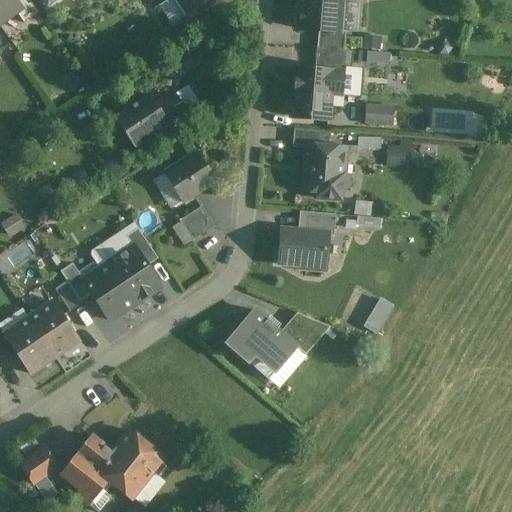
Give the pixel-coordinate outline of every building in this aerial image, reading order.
[(14,0),(0,0),(0,22),(15,12),(20,8),(14,0)] [(38,13),(28,0),(14,0),(20,8),(15,12),(23,24),(38,13)] [(176,0),(186,15),(196,9),(209,0),(176,0)] [(340,0),(300,0),(298,30),(318,31),(338,33),(338,32),(340,0)] [(186,15),(176,22),(182,32),(202,19),(196,9),(186,15)] [(338,33),(318,31),(316,49),(343,51),(345,32),(338,32),(338,33)] [(364,49),(381,49),(381,34),(364,34),(364,49)] [(195,44),(172,59),(182,74),(205,59),(195,44)] [(343,51),(316,49),(314,71),(339,73),(339,74),(343,74),(346,52),(343,51)] [(359,51),(359,62),(389,62),(389,51),(359,51)] [(314,71),(295,69),(291,118),(328,120),(330,94),(338,94),(339,74),(339,73),(314,71)] [(174,94),(156,106),(168,124),(186,112),(174,94)] [(148,95),(114,118),(135,148),(168,125),(168,124),(156,106),(148,95)] [(392,109),(366,107),(365,123),(391,125),(392,109)] [(329,132),(294,130),(291,148),(306,149),(306,146),(328,147),(329,132)] [(358,137),(358,150),(380,150),(380,137),(358,137)] [(388,145),(387,166),(411,167),(412,140),(400,140),(400,146),(388,145)] [(328,147),(306,146),(306,149),(305,162),(304,162),(303,178),(302,191),(315,192),(315,198),(340,200),(341,194),(340,194),(341,190),(346,186),(347,182),(342,177),(345,149),(328,147)] [(197,153),(164,173),(183,202),(215,182),(197,153)] [(380,224),(381,218),(370,217),(371,201),(356,201),(355,223),(380,224)] [(201,207),(179,221),(192,241),(214,227),(201,207)] [(335,215),(299,212),(297,232),(327,235),(327,236),(333,237),(335,215)] [(158,259),(137,229),(125,237),(133,248),(133,247),(146,267),(158,259)] [(297,232),(281,231),(279,263),(301,265),(301,268),(324,270),(327,236),(327,235),(297,232)] [(146,267),(133,247),(133,248),(109,263),(136,303),(159,288),(160,287),(146,267)] [(109,263),(99,270),(94,261),(77,272),(83,281),(91,294),(109,320),(109,321),(110,321),(136,303),(109,263)] [(77,272),(72,264),(60,272),(66,282),(80,302),(91,294),(83,281),(77,272)] [(80,302),(66,282),(55,290),(69,312),(81,304),(80,302)] [(363,326),(378,334),(394,305),(380,297),(363,326)] [(78,342),(52,303),(28,319),(54,358),(78,342)] [(277,329),(267,320),(266,321),(254,311),(225,344),(247,363),(254,355),(265,365),(270,359),(279,367),(296,348),(296,347),(280,333),(277,330),(277,329)] [(330,327),(297,313),(280,333),(296,347),(296,348),(305,356),(330,327)] [(28,319),(4,335),(30,374),(54,358),(28,319)] [(270,359),(265,365),(254,355),(247,363),(268,381),(279,367),(270,359)] [(129,431),(111,453),(92,437),(62,475),(81,491),(77,496),(87,504),(107,479),(131,499),(163,459),(129,431)] [(43,448),(20,465),(34,485),(58,468),(43,448)]
